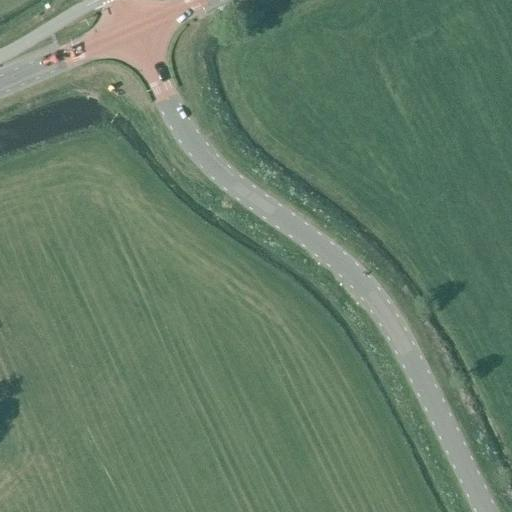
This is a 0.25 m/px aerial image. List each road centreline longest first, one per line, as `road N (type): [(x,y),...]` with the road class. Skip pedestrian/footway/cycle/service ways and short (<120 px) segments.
road 1 (tertiary): [(483,511),(374,304),(343,269),(197,154),(133,29)]
road 2 (secondary): [(0,85),(133,29)]
